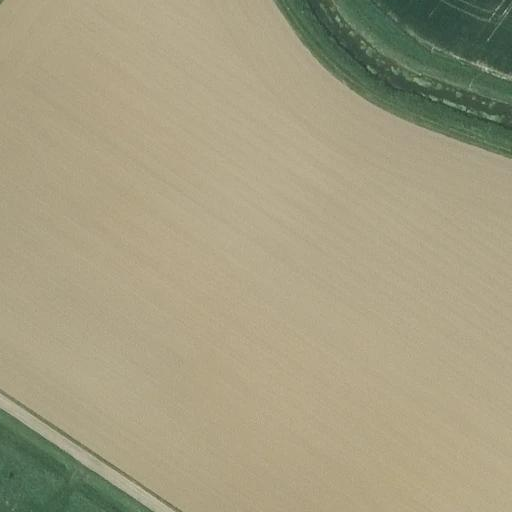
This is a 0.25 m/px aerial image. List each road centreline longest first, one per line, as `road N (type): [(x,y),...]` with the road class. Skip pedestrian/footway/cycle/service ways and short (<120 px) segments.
road 1 (track): [(293,0),(354,83),(427,128),(511,159)]
road 2 (track): [(153,511),(0,408)]
